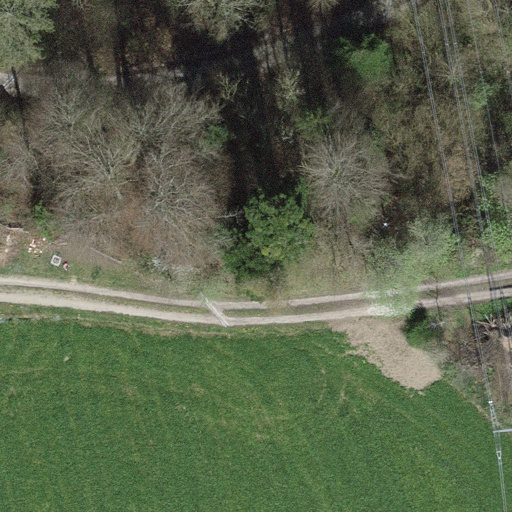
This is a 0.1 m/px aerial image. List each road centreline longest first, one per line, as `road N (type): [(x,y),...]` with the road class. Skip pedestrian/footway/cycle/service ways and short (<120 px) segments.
road 1 (track): [(0,283),(290,311),(511,286)]
road 2 (track): [(373,0),(283,39),(173,72),(0,78)]
